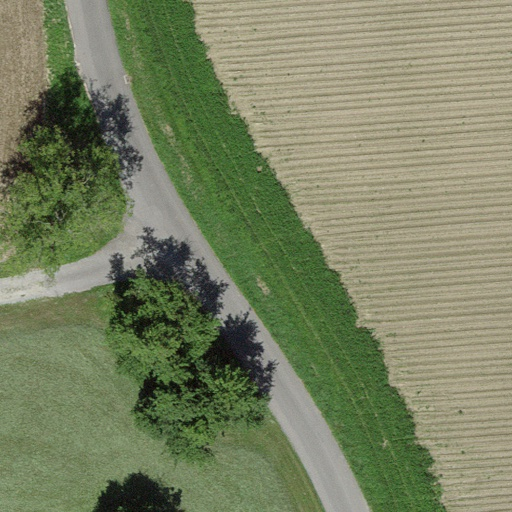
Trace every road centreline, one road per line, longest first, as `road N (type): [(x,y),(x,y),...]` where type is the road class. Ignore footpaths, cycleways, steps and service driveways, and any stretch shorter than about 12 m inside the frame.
road 1 (unclassified): [(88,0),(131,134),(343,511)]
road 2 (track): [(0,291),(121,264),(185,238)]
